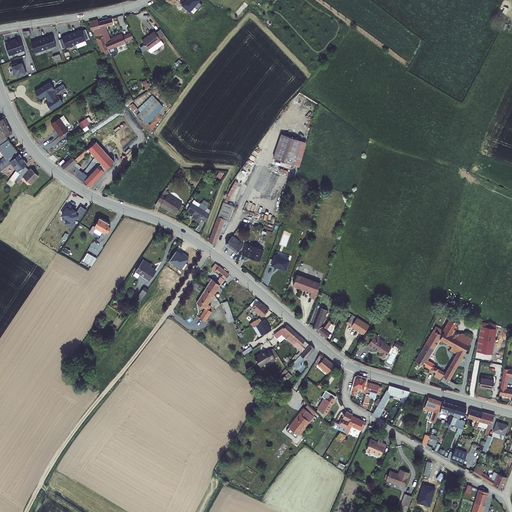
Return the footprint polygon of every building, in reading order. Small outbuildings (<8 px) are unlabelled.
[(107,46),(98,22),(97,19),(90,22),(92,30),(94,30),(101,48),(107,46)] [(98,22),(107,46),(124,41),(122,34),(121,31),(114,34),(115,36),(108,39),(107,37),(109,36),(106,26),(112,25),(110,19),(98,22)] [(140,40),(148,51),(161,42),(158,38),(162,34),(158,28),(153,32),(153,30),(140,40)] [(82,32),(72,36),(76,46),(86,42),(90,40),(86,31),(82,33),(82,32)] [(124,41),(134,38),(131,32),(122,34),(124,41)] [(45,51),(55,47),(51,36),(47,38),(45,39),(40,40),(45,51)] [(76,46),(72,36),(62,40),(63,41),(58,43),(62,51),(66,49),(67,50),(76,46)] [(16,55),(23,52),(18,39),(12,42),(13,42),(4,46),(8,57),(16,54),(16,55)] [(45,51),(40,40),(36,42),(36,43),(34,44),(34,43),(30,44),(34,55),(45,51)] [(54,63),(61,61),(59,55),(52,58),(54,63)] [(23,69),(22,64),(16,66),(16,64),(11,66),(14,76),(17,75),(18,78),(26,75),(25,71),(24,72),(23,69)] [(55,89),(51,81),(36,91),(41,99),(46,95),(50,101),(47,102),(52,110),(64,102),(59,95),(57,96),(54,90),(55,89)] [(134,115),(139,121),(156,104),(151,99),(134,115)] [(60,117),(52,123),(61,136),(69,130),(60,117)] [(84,131),(91,125),(87,120),(80,125),(84,131)] [(0,131),(9,127),(7,122),(0,126),(0,131)] [(0,137),(6,135),(12,132),(9,127),(0,131),(0,137)] [(129,146),(118,134),(100,150),(111,163),(129,146)] [(0,137),(0,143),(5,151),(13,145),(6,135),(0,137)] [(281,135),(272,158),(274,159),(282,135),(281,135)] [(274,159),(292,166),(298,148),(301,149),(303,143),(282,135),(274,159)] [(98,140),(94,143),(99,149),(103,146),(98,140)] [(94,143),(92,144),(89,141),(61,165),(67,169),(68,169),(89,185),(111,163),(100,150),(99,149),(94,143)] [(5,151),(9,157),(17,150),(13,145),(5,151)] [(9,157),(8,157),(9,159),(18,152),(17,150),(9,157)] [(14,180),(15,180),(24,166),(26,163),(18,152),(9,159),(3,163),(4,164),(10,159),(17,168),(11,177),(14,180)] [(22,176),(29,185),(38,178),(30,169),(29,171),(24,166),(15,180),(18,183),(21,177),(20,176),(22,174),(23,175),(22,176)] [(170,206),(177,211),(183,202),(168,193),(169,191),(165,189),(158,199),(162,201),(161,203),(169,208),(170,206)] [(209,240),(214,244),(224,218),(228,219),(234,204),(224,200),(209,240)] [(202,218),(207,221),(211,210),(208,207),(208,206),(203,202),(201,203),(199,206),(192,202),(188,209),(197,215),(195,217),(200,221),(202,218)] [(66,223),(73,227),(86,208),(81,205),(77,209),(68,204),(61,215),(68,219),(66,223)] [(106,219),(100,216),(95,225),(93,224),(90,229),(94,231),(95,229),(98,231),(106,219)] [(111,221),(106,219),(98,231),(103,234),(102,236),(104,237),(112,224),(109,223),(111,221)] [(226,244),(236,252),(244,243),(233,235),(226,244)] [(243,254),(260,260),(264,249),(246,244),(243,254)] [(99,253),(90,248),(85,254),(94,260),(99,253)] [(269,261),(267,268),(271,269),(271,268),(277,270),(277,269),(280,270),(279,271),(285,273),(288,263),(274,258),(273,263),(269,261)] [(221,275),(217,281),(220,283),(229,274),(218,264),(216,263),(212,267),(221,275)] [(143,276),(136,270),(125,286),(129,289),(132,284),(141,291),(148,282),(142,278),(143,276)] [(297,276),(293,287),(312,293),(310,298),(315,300),(320,284),(297,276)] [(211,278),(205,288),(214,294),(221,284),(220,283),(217,281),(211,278)] [(208,303),(214,294),(205,288),(196,301),(204,307),(198,317),(204,321),(211,311),(208,309),(211,305),(208,303)] [(139,300),(135,297),(127,308),(131,311),(139,300)] [(257,310),(263,315),(269,308),(256,297),(253,301),(255,302),(253,305),(254,306),(255,304),(259,308),(257,310)] [(224,315),(227,324),(234,322),(227,301),(228,301),(227,299),(222,301),(226,314),(224,315)] [(250,305),(257,310),(259,308),(255,304),(254,306),(253,305),(255,302),(253,301),(250,305)] [(333,310),(341,314),(343,309),(336,304),(333,310)] [(323,306),(318,305),(313,324),(312,326),(317,330),(322,322),(324,314),(321,313),(323,306)] [(346,322),(355,327),(358,322),(360,319),(351,313),(346,322)] [(260,316),(252,322),(254,325),(257,324),(263,320),(260,316)] [(330,317),(325,324),(322,322),(317,330),(316,330),(325,337),(331,329),(334,321),(330,317)] [(450,334),(468,345),(472,338),(462,332),(458,332),(453,330),(458,322),(449,317),(442,329),(443,329),(450,334)] [(257,324),(263,333),(272,328),(266,318),(263,320),(257,324)] [(355,327),(363,332),(366,327),(358,322),(355,327)] [(281,332),(302,350),(310,342),(287,323),(284,327),(282,326),(272,333),(275,336),(281,332)] [(441,334),(432,329),(415,359),(434,371),(432,375),(439,379),(439,380),(452,387),(454,383),(448,379),(468,345),(450,334),(446,342),(451,345),(449,349),(455,353),(444,372),(433,366),(432,364),(428,361),(425,360),(438,337),(441,334)] [(438,337),(442,340),(444,341),(446,342),(450,334),(443,329),(441,334),(438,337)] [(380,353),(384,356),(391,345),(378,337),(379,335),(375,332),(369,344),(372,346),(373,345),(381,350),(380,353)] [(479,332),(475,352),(490,354),(493,334),(479,332)] [(244,350),(246,353),(254,347),(252,344),(244,350)] [(292,363),(300,371),(306,364),(303,360),(305,358),(306,359),(315,349),(310,344),(295,359),(296,359),(292,363)] [(250,357),(257,367),(270,358),(271,360),(276,357),(275,356),(270,349),(270,348),(262,352),(256,355),(255,354),(250,357)] [(315,361),(328,372),(335,364),(321,352),(315,361)] [(511,372),(502,371),(500,383),(506,384),(507,379),(511,379),(511,372)] [(352,388),(352,395),(355,395),(356,388),(361,389),(361,392),(365,393),(366,390),(369,382),(365,381),(366,378),(357,376),(354,378),(352,388)] [(480,378),(479,387),(491,389),(493,381),(480,378)] [(378,385),(369,382),(366,390),(369,391),(368,395),(374,397),(375,393),(378,394),(381,387),(377,386),(378,385)] [(376,406),(381,408),(390,393),(401,397),(401,399),(404,400),(409,390),(388,384),(387,390),(386,389),(376,406)] [(511,389),(499,387),(498,395),(511,397),(511,389)] [(324,397),(318,408),(326,413),(335,398),(336,396),(329,391),(328,392),(325,390),(322,395),(324,397)] [(434,409),(430,420),(434,422),(441,400),(428,396),(425,406),(434,409)] [(443,401),(441,410),(447,412),(448,409),(454,411),(456,405),(443,401)] [(466,408),(456,405),(454,411),(454,412),(456,413),(455,417),(459,418),(460,414),(464,415),(466,408)] [(304,406),(287,428),(290,431),(291,429),(293,430),(301,420),(303,422),(305,419),(307,420),(312,413),(304,406)] [(376,406),(372,412),(377,415),(381,408),(376,406)] [(470,409),(467,417),(478,421),(481,412),(470,409)] [(331,425),(345,431),(345,430),(352,414),(352,413),(346,410),(343,417),(342,417),(340,423),(333,420),(331,425)] [(482,411),(481,412),(478,421),(478,422),(477,425),(485,428),(483,433),(486,435),(494,415),(482,411)] [(458,420),(459,418),(455,417),(456,413),(454,412),(450,421),(449,425),(453,426),(454,424),(458,426),(458,428),(461,429),(464,421),(461,420),(460,421),(458,420)] [(289,431),(296,437),(314,414),(312,413),(307,420),(305,419),(303,422),(301,420),(293,430),(291,429),(290,431),(289,431)] [(366,421),(352,414),(345,430),(347,431),(349,425),(351,426),(352,424),(360,428),(361,425),(364,426),(366,421)] [(496,421),(493,431),(504,435),(507,425),(496,421)] [(333,436),(341,442),(346,435),(341,431),(340,432),(338,431),(337,432),(337,431),(333,436)] [(486,435),(480,450),(484,452),(491,436),(486,435)] [(378,453),(381,454),(385,442),(382,441),(383,439),(378,437),(376,441),(370,438),(366,448),(373,451),(373,453),(377,454),(378,453)] [(455,450),(450,461),(462,466),(466,455),(455,450)] [(476,462),(472,472),(490,483),(502,487),(506,476),(492,471),(490,478),(481,473),(484,467),(476,462)] [(386,483),(405,489),(410,474),(400,471),(398,476),(390,473),(386,483)] [(467,485),(464,493),(475,496),(477,488),(467,485)] [(480,490),(477,488),(475,496),(474,501),(484,505),(488,493),(483,493),(484,490),(481,489),(480,490)] [(400,511),(404,511),(409,497),(406,496),(400,511)] [(481,511),(484,505),(474,501),(471,511),(472,511),(481,511)]
